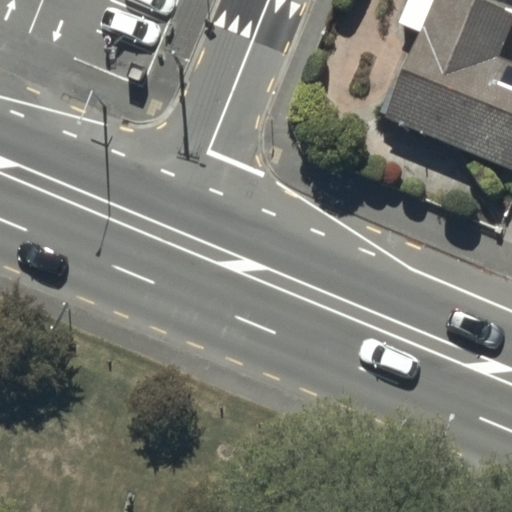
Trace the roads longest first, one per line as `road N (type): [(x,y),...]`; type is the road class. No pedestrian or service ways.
road 1 (secondary): [(173,238),(511,379)]
road 2 (residential): [(268,0),(173,238)]
road 3 (secondary): [(0,166),(173,238)]
